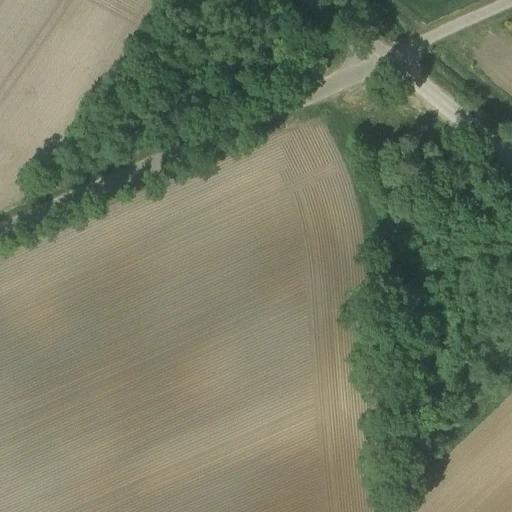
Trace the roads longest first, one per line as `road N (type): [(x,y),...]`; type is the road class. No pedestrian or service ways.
road 1 (tertiary): [(0,231),(386,56)]
road 2 (unclassified): [(511,160),(386,56)]
road 3 (unclassified): [(386,56),(511,0)]
